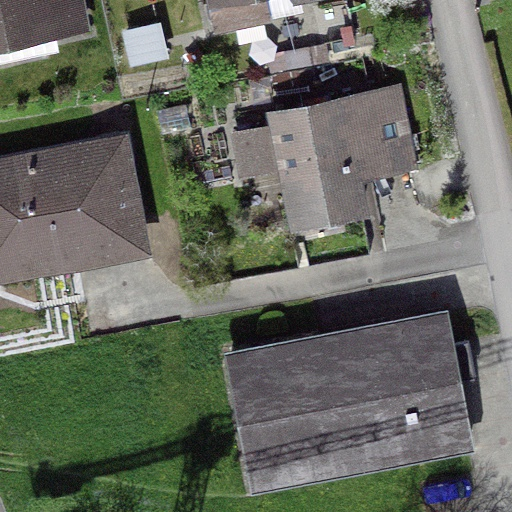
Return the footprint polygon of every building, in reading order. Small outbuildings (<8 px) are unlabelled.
[(50,40),(49,33),(51,33),(44,0),(0,0),(0,61),(7,60),(12,53),(46,46),(50,40)] [(208,0),(215,28),(261,18),(256,0),(208,0)] [(153,27),(124,34),(131,64),(160,57),(153,27)] [(271,115),(293,225),(358,212),(351,176),(406,165),(391,91),(271,115)] [(0,271),(134,245),(115,146),(0,168),(0,271)] [(227,356),(252,487),(465,446),(440,315),(227,356)]
